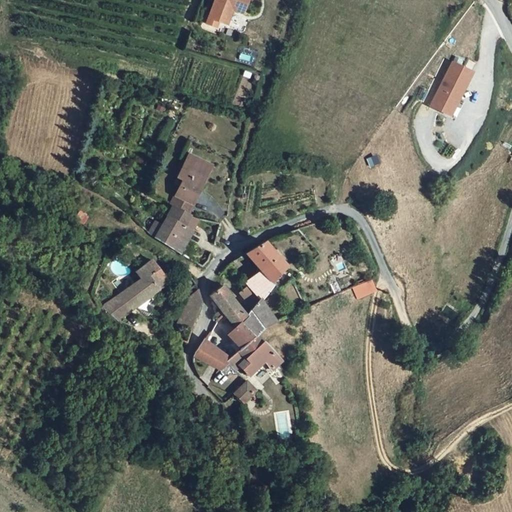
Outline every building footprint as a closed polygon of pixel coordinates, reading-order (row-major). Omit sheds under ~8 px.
[(214,0),(211,13),(220,16),(218,22),(227,25),(232,10),(243,13),(247,0),(214,0)] [(209,19),(218,22),(220,16),(211,13),(209,19)] [(448,117),(470,72),(452,63),(429,108),(448,117)] [(188,162),(209,172),(212,166),(185,153),(179,166),(184,169),(188,162)] [(161,224),(154,240),(180,255),(191,232),(184,228),(189,218),(174,210),(178,200),(193,208),(209,172),(188,162),(184,169),(179,166),(178,166),(174,177),(178,180),(165,206),(168,208),(161,224)] [(174,210),(189,218),(193,208),(178,200),(174,210)] [(154,240),(161,224),(152,220),(146,232),(154,240)] [(286,267),(265,242),(245,254),(260,272),(244,284),(257,301),(273,284),(271,281),(286,267)] [(148,261),(143,264),(131,274),(137,281),(100,311),(117,323),(167,282),(148,261)] [(375,291),(370,280),(353,288),(358,299),(375,291)] [(184,294),(188,299),(198,289),(195,286),(184,294)] [(207,299),(221,288),(218,286),(218,287),(206,297),(207,299)] [(244,316),(221,288),(207,299),(219,311),(213,315),(216,318),(223,315),(233,326),(227,332),(243,345),(252,338),(238,323),(244,316)] [(198,289),(188,299),(184,309),(201,302),(201,301),(198,289)] [(271,326),(257,301),(244,316),(238,323),(252,338),(260,333),(271,326)] [(179,341),(185,343),(201,302),(184,309),(177,327),(179,341)] [(185,343),(189,344),(196,334),(203,321),(205,314),(203,307),(201,302),(185,343)] [(260,333),(252,338),(243,345),(239,348),(237,349),(247,357),(240,367),(248,375),(251,373),(253,374),(257,368),(260,371),(271,368),(280,361),(260,333)] [(225,360),(202,339),(197,346),(194,351),(193,355),(193,357),(219,369),(225,360)] [(237,349),(225,360),(236,370),(240,367),(247,357),(237,349)] [(245,381),(243,382),(244,383),(233,394),(243,403),(255,391),(245,381)]
